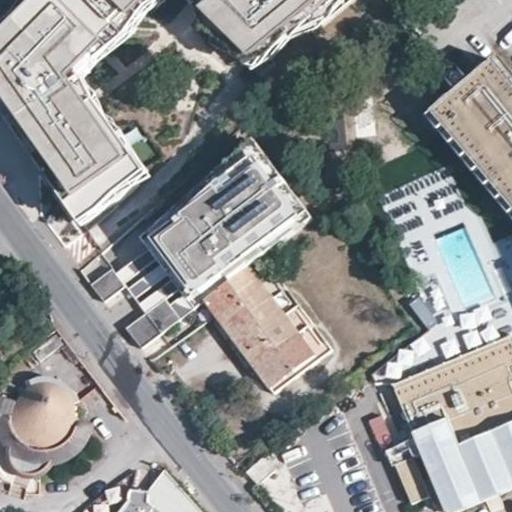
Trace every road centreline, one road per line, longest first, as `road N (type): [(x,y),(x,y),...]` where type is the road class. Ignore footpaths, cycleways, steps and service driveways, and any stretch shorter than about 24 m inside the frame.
road 1 (residential): [(247,511),(0,207)]
road 2 (unknown): [(186,0),(188,22),(228,77),(219,124),(127,214),(38,261)]
